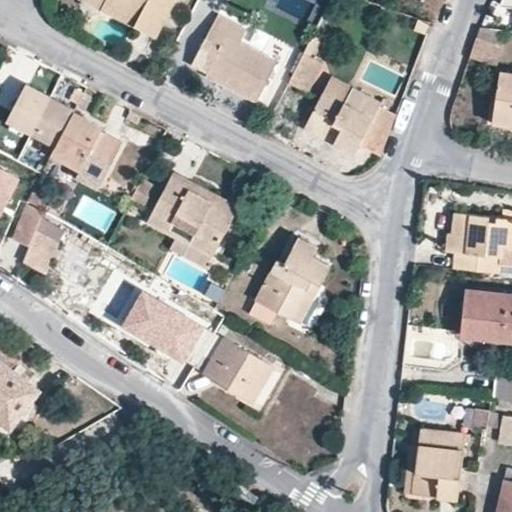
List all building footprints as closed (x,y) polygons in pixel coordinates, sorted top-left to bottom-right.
[(86,0),(156,35),(174,0),(86,0)] [(241,42),(247,30),(218,15),(205,41),(220,49),(206,76),(256,101),(277,61),(241,42)] [(314,58),(323,40),(314,35),(287,85),(306,95),(323,64),(314,58)] [(496,66),(502,47),(476,37),(469,57),(496,66)] [(511,126),(511,75),(499,74),(492,123),(511,126)] [(356,153),(382,102),(332,77),(305,128),(356,153)] [(7,122),(56,147),(72,117),(75,110),(27,84),(7,122)] [(89,99),(82,96),(77,106),(84,109),(89,99)] [(85,123),(72,117),(56,147),(52,154),(95,177),(92,182),(113,193),(137,148),(115,137),(116,134),(87,119),(85,123)] [(0,211),(17,179),(0,169),(0,211)] [(207,267),(239,205),(174,171),(148,221),(175,237),(170,247),(207,267)] [(145,205),(155,186),(140,179),(131,197),(145,205)] [(35,185),(27,200),(44,210),(52,194),(35,185)] [(30,245),(36,230),(43,213),(26,205),(13,239),(30,245)] [(511,218),(503,217),(455,213),(453,234),(448,233),(446,251),(456,252),(454,269),(499,274),(500,263),(511,264),(511,218)] [(36,230),(30,245),(23,262),(47,274),(60,243),(36,230)] [(298,236),(284,264),(275,259),(255,299),(292,320),(312,280),(322,286),(332,265),(314,255),(319,246),(298,236)] [(511,339),(511,295),(467,291),(462,334),(511,339)] [(194,366),(213,332),(157,299),(138,333),(194,366)] [(272,367),(213,332),(194,366),(252,400),(272,367)] [(38,391),(0,362),(0,420),(10,428),(38,391)] [(466,427),(478,429),(481,408),(468,407),(466,427)] [(511,415),(502,414),(498,443),(511,445),(511,415)] [(418,445),(413,493),(457,498),(464,434),(420,429),(418,445)] [(404,492),(413,493),(418,445),(409,444),(404,492)] [(511,511),(511,468),(507,467),(496,511),(511,511)] [(245,511),(246,511),(257,496),(238,484),(227,499),(245,511)] [(161,511),(162,503),(128,501),(127,511),(161,511)]
